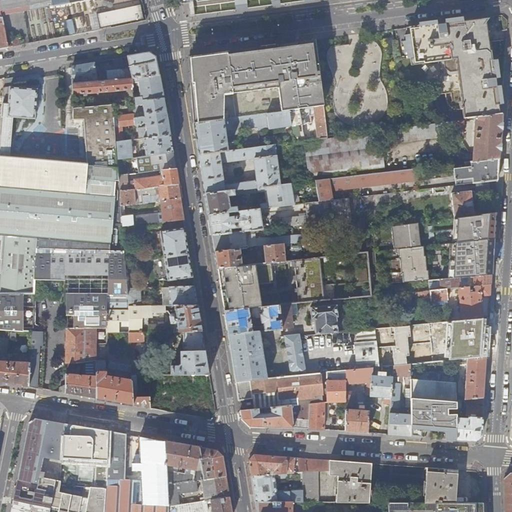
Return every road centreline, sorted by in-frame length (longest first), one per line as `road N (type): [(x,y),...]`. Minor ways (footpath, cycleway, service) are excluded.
road 1 (tertiary): [(233,436),(167,36)]
road 2 (residential): [(480,0),(167,36)]
road 3 (residential): [(494,456),(233,436)]
road 4 (residential): [(511,202),(494,456)]
road 5 (residential): [(233,436),(16,399)]
road 6 (residential): [(167,36),(0,64)]
